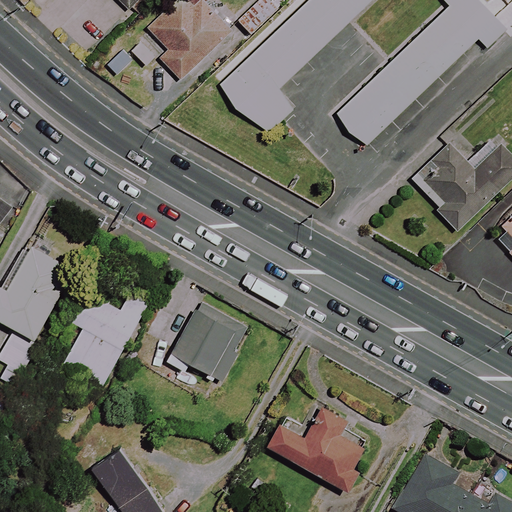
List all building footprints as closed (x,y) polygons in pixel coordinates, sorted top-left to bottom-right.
[(116,0),(131,15),(145,0),(116,0)] [(234,31),(204,0),(179,0),(149,29),(170,50),(161,59),(182,80),(234,31)] [(387,0),(332,0),(223,102),(266,148),(293,122),(275,104),(387,0)] [(495,33),(462,0),(332,128),(365,161),(495,33)] [(511,178),(511,158),(500,146),(475,169),(451,144),(414,179),(460,228),(511,178)] [(0,228),(14,210),(0,198),(0,228)] [(74,270),(60,263),(27,245),(5,288),(0,285),(0,319),(37,339),(74,270)] [(104,385),(149,304),(98,276),(73,321),(84,327),(64,363),(104,385)] [(249,328),(202,301),(173,353),(224,381),(240,352),(237,350),(249,328)] [(37,345),(12,333),(0,357),(0,359),(9,364),(2,378),(17,385),(37,345)] [(192,368),(172,357),(161,377),(181,388),(192,368)] [(348,423),(322,408),(306,435),(282,421),(268,446),(349,491),(360,472),(353,468),(366,446),(342,433),(348,423)] [(164,511),(119,446),(92,465),(123,511),(164,511)] [(511,511),(511,497),(430,452),(397,511),(396,511),(511,511)]
